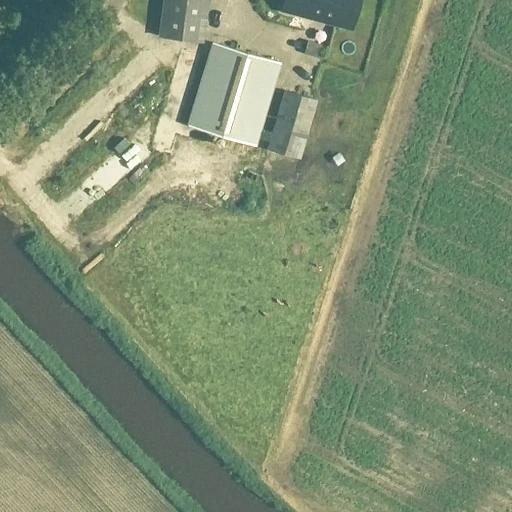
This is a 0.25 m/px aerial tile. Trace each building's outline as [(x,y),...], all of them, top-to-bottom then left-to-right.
[(203,44),(209,0),(163,0),(158,38),(203,44)] [(352,32),(360,0),(285,0),(282,14),(352,32)] [(327,50),(307,44),(303,55),(323,61),(327,50)] [(253,148),(278,65),(215,46),(190,128),(253,148)] [(300,162),(317,103),(283,93),(267,152),(300,162)]
